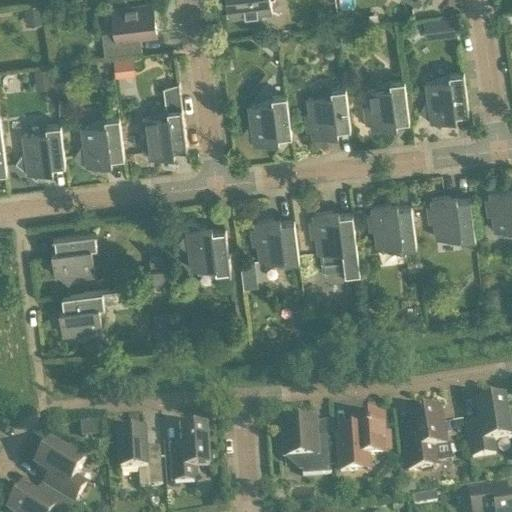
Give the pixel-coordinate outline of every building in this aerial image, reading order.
[(226,0),(229,17),(272,12),(270,0),(226,0)] [(23,6),(24,17),(40,15),(39,4),(23,6)] [(152,4),(112,10),(114,32),(101,33),(104,56),(131,53),(129,39),(156,35),(152,4)] [(455,17),(437,20),(439,32),(456,29),(455,17)] [(339,29),(342,49),(353,48),(351,27),(339,29)] [(266,38),(266,45),(271,49),(277,48),(276,37),(266,38)] [(124,58),(115,59),(117,77),(125,76),(125,70),(137,69),(135,57),(124,58)] [(73,78),(72,64),(54,66),(55,80),(73,78)] [(33,68),(34,81),(53,80),(52,66),(33,68)] [(426,82),(428,100),(420,111),(431,120),(431,122),(434,122),(439,126),(443,121),(456,119),(456,114),(469,112),(464,72),(449,74),(450,79),(426,82)] [(367,90),(369,106),(364,107),(366,123),(371,122),(372,130),(397,126),(397,122),(409,120),(405,80),(390,82),(391,87),(367,90)] [(164,89),(167,110),(168,115),(144,118),(149,158),(175,155),(174,150),(187,148),(179,87),(164,89)] [(308,97),(310,114),(305,114),(307,131),(312,130),(313,137),(338,134),(337,129),(351,127),(345,87),(331,89),(331,94),(308,97)] [(249,105),(251,123),(243,134),(254,142),(254,145),(256,144),(262,149),(266,143),(279,141),(279,137),(292,135),(287,95),(272,97),(273,102),(249,105)] [(82,126),(84,144),(76,155),(86,164),(87,166),(89,166),(95,170),(99,165),(112,163),(111,158),(124,156),(120,117),(105,118),(105,123),(82,126)] [(23,134),(25,152),(17,163),(28,171),(28,174),(30,173),(36,178),(40,172),(53,170),(53,166),(66,164),(61,124),(46,126),(47,131),(23,134)] [(511,188),(489,191),(490,198),(485,199),(487,215),(492,214),(494,231),(511,228),(511,188)] [(431,198),(432,206),(427,206),(429,222),(434,222),(436,238),(460,235),(460,240),(475,239),(470,198),(457,200),(456,195),(431,198)] [(372,206),(373,213),(368,214),(370,230),(375,229),(377,246),(401,243),(401,248),(416,246),(411,206),(398,207),(397,203),(372,206)] [(313,213),(314,221),(310,221),(312,237),(316,237),(319,253),(320,253),(323,271),(344,268),(345,274),(360,272),(353,213),(339,215),(339,210),(313,213)] [(299,261),(294,221),(281,222),(280,218),(255,221),(260,261),(284,258),(284,263),(299,261)] [(187,229),(187,232),(179,243),(189,251),(192,269),(215,266),(216,272),(231,270),(226,229),(213,231),(212,226),(199,228),(193,224),(189,229),(187,229)] [(52,250),(53,263),(49,269),(54,273),(55,275),(95,270),(92,247),(97,246),(95,231),(55,236),(56,249),(52,250)] [(150,270),(151,283),(164,281),(163,269),(150,270)] [(255,286),(254,276),(242,278),(243,288),(255,286)] [(59,309),(61,322),(56,328),(62,332),(62,334),(102,329),(99,306),(133,301),(131,287),(62,295),(64,308),(59,309)] [(173,346),(169,313),(162,314),(155,321),(158,348),(173,346)] [(356,316),(357,330),(365,329),(364,315),(356,316)] [(384,331),(383,318),(368,320),(369,332),(384,331)] [(306,331),(305,323),(295,324),(295,332),(306,331)] [(493,442),(511,438),(511,420),(507,421),(504,400),(478,404),(482,429),(468,432),(472,458),(495,454),(493,442)] [(415,412),(415,414),(411,415),(416,445),(404,447),(408,471),(432,467),(431,458),(436,457),(434,448),(446,446),(440,410),(431,412),(431,409),(426,408),(422,408),(418,409),(415,412)] [(385,451),(390,451),(388,434),(384,434),(383,417),(352,419),(354,437),(338,438),(340,472),(368,470),(367,456),(385,454),(385,451)] [(301,458),(302,477),(331,475),(328,439),(316,440),(315,421),(282,423),(284,459),(301,458)] [(209,467),(213,464),(212,456),(208,454),(207,428),(205,428),(202,425),(194,426),(193,429),(181,430),(183,456),(171,457),(172,484),(196,483),(196,469),(209,468),(209,467)] [(139,487),(162,486),(160,455),(146,456),(145,432),(118,434),(121,472),(138,471),(139,487)] [(51,492),(73,505),(86,485),(75,478),(86,460),(70,450),(67,455),(50,444),(44,453),(40,453),(35,461),(37,464),(35,467),(57,481),(51,492)] [(414,486),(409,482),(404,483),(405,494),(415,493),(414,486)] [(511,511),(511,497),(502,499),(500,487),(469,492),(472,511),(511,511)] [(69,511),(73,505),(51,492),(44,503),(22,489),(20,492),(16,492),(11,500),(13,504),(8,511),(69,511)] [(437,502),(435,493),(411,497),(412,505),(437,502)]
